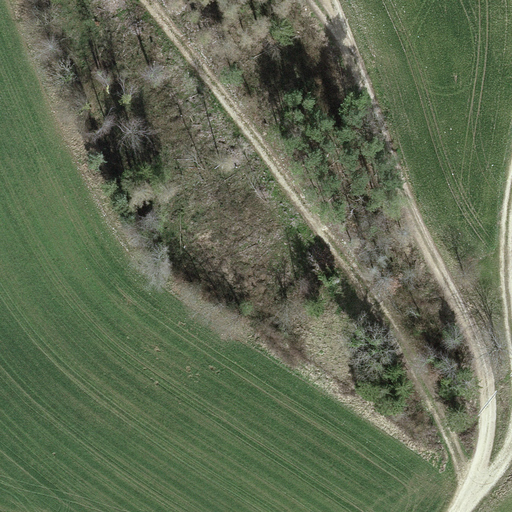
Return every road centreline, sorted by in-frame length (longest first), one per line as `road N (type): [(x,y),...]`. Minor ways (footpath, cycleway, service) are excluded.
road 1 (track): [(144,0),(371,300),(436,415),(467,497)]
road 2 (track): [(345,44),(478,351),(483,430),(467,497)]
road 3 (track): [(511,320),(505,274),(511,172)]
